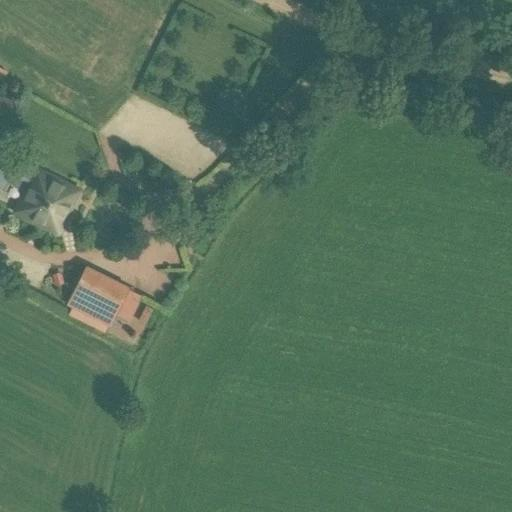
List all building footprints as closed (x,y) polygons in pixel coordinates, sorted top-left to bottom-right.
[(9,70),(0,65),(0,75),(4,78),(9,70)] [(125,107),(119,107),(118,146),(173,146),(173,113),(149,113),(149,116),(141,116),(141,97),(125,97),(125,107)] [(26,188),(15,210),(37,221),(39,218),(57,227),(68,206),(71,208),(81,189),(61,178),(59,182),(23,164),(13,182),(26,188)] [(86,267),(68,303),(111,324),(129,288),(86,267)] [(64,282),(61,272),(54,274),(56,283),(64,282)]
